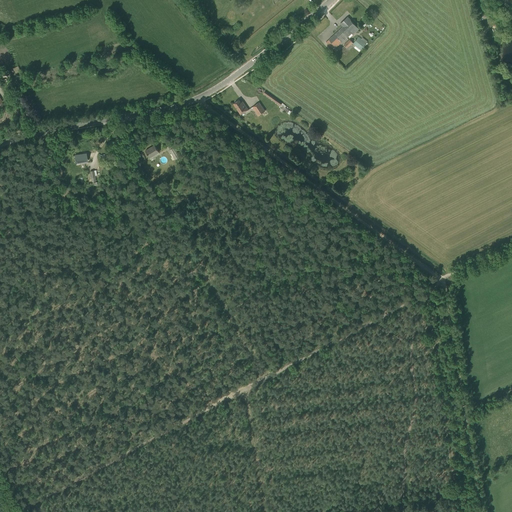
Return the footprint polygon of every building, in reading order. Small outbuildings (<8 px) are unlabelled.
[(326,42),(329,46),(332,49),(335,46),(336,47),(351,33),(353,35),(359,29),(351,20),(347,17),(340,23),(343,26),(326,42)] [(343,44),(344,45),(340,49),(345,54),(353,47),(354,47),(354,48),(359,51),(367,41),(360,35),(353,43),(350,39),(343,44)] [(263,93),(280,105),(281,103),(264,91),(263,93)] [(233,103),(241,115),(248,110),(242,101),(241,102),(239,100),(233,103)] [(252,107),(258,116),(265,111),(259,102),(252,107)] [(281,108),(290,115),(292,112),(283,106),(281,108)] [(145,151),(148,155),(149,158),(159,152),(155,145),(145,151)] [(174,147),(169,150),(175,160),(180,157),(174,147)] [(80,162),(87,161),(85,153),(74,155),(76,163),(76,166),(80,165),(80,162)]
